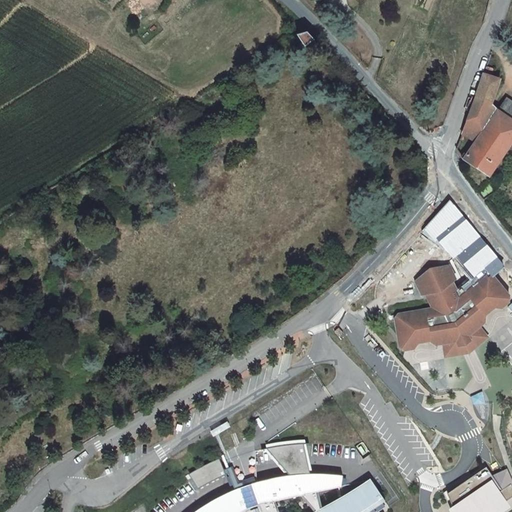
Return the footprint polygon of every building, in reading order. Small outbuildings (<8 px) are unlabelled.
[(306,43),(313,36),(306,29),(297,32),(306,43)] [(482,73),(474,93),(489,104),(498,79),(482,73)] [(474,94),(462,132),(475,140),(487,120),(489,121),(497,110),(489,104),(474,93),(474,94)] [(499,111),(511,118),(511,101),(506,98),(499,111)] [(511,118),(499,111),(497,110),(489,121),(487,120),(475,140),(465,158),(489,175),(511,139),(511,118)] [(469,338),(480,329),(489,321),(488,315),(499,306),(503,308),(510,301),(511,294),(493,277),(498,273),(501,270),(504,266),(449,200),(424,229),(477,281),(461,295),(455,281),(458,279),(451,266),(432,269),(418,282),(422,295),(428,295),(433,309),(398,315),(399,319),(396,319),(401,350),(405,353),(413,351),(418,345),(431,343),(434,348),(444,345),(457,342),(455,337),(466,331),(469,338)] [(340,328),(336,331),(341,337),(345,333),(340,328)] [(457,342),(444,345),(446,358),(473,354),(489,339),(480,329),(469,338),(466,331),(455,337),(457,342)] [(0,427),(54,392),(49,383),(0,415),(0,427)] [(483,404),(481,395),(470,399),(471,406),(483,404)] [(294,471),(315,470),(313,463),(308,440),(299,440),(287,441),(281,442),(271,444),(289,465),(294,471)] [(240,485),(249,482),(247,477),(242,479),(241,475),(235,462),(228,465),(224,454),(206,462),(208,465),(195,472),(203,484),(214,477),(225,472),(230,470),(230,469),(232,468),(236,477),(240,485)] [(208,465),(206,462),(193,469),(195,472),(208,465)] [(506,502),(511,497),(511,484),(503,490),(496,479),(487,467),(448,494),(456,511),(497,511),(508,505),(506,502)] [(315,470),(294,471),(275,474),(249,482),(240,485),(206,502),(192,511),(355,511),(381,498),(388,497),(373,475),(323,505),(318,488),(343,482),(346,472),(315,470)] [(503,490),(511,484),(511,480),(507,472),(496,479),(503,490)]
